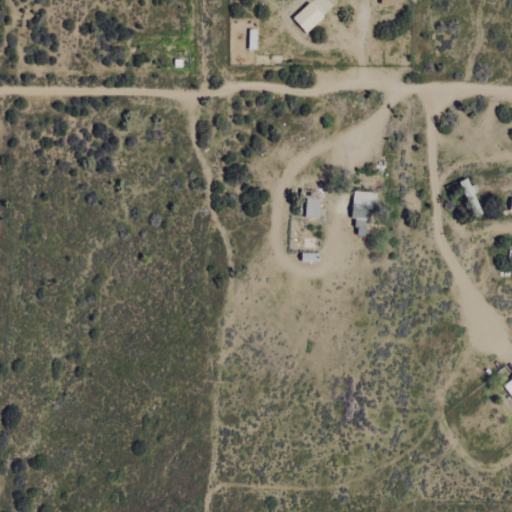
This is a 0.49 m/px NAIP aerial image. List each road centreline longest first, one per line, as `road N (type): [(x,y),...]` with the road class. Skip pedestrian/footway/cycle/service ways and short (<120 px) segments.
road 1 (residential): [(511,89),(0,91)]
road 2 (track): [(317,275),(290,267),(274,251),(278,202),(295,163),(329,144),(364,138),(393,92)]
road 3 (track): [(428,91),(438,245),(501,336)]
